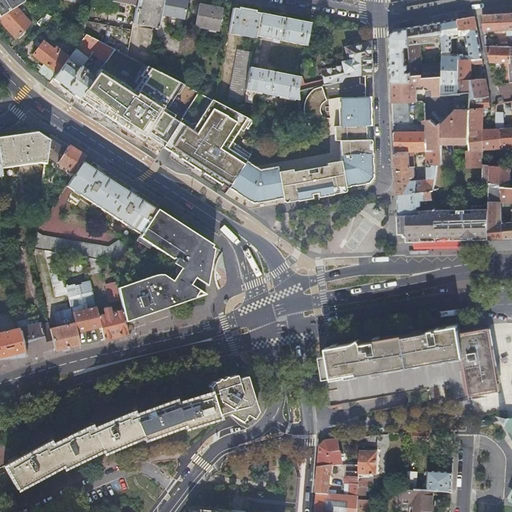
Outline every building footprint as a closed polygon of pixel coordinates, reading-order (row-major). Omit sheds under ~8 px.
[(0,0),(0,15),(9,10),(3,2),(4,0),(0,0)] [(22,0),(4,0),(3,2),(9,10),(14,6),(23,1),(22,0)] [(136,0),(136,4),(132,22),(157,27),(159,13),(161,0),(136,0)] [(186,0),(161,0),(159,13),(184,18),(186,0)] [(218,29),(222,8),(198,3),(195,25),(218,29)] [(30,22),(14,6),(9,10),(0,15),(0,21),(15,37),(30,22)] [(259,12),(232,7),(227,31),(254,36),(254,35),(259,12)] [(309,23),(259,12),(254,35),(272,38),(272,41),(279,42),(279,40),(304,45),(309,23)] [(511,12),(481,14),(483,30),(506,29),(506,34),(506,35),(511,35),(511,12)] [(52,16),(45,13),(37,21),(42,27),(52,16)] [(457,29),(476,28),(473,15),(457,18),(457,29)] [(458,53),(458,59),(481,58),(476,28),(457,29),(457,18),(440,21),(440,40),(441,54),(447,54),(446,49),(449,49),(449,37),(464,35),(464,41),(466,49),(466,53),(458,53)] [(103,43),(106,24),(82,19),(81,23),(80,31),(85,33),(103,43)] [(423,76),(441,74),(441,60),(422,62),(419,42),(440,40),(440,21),(407,27),(408,45),(410,72),(410,74),(422,73),(423,76)] [(114,48),(126,55),(131,29),(106,24),(103,43),(114,48)] [(411,81),(410,74),(410,72),(404,72),(404,69),(407,69),(406,65),(404,65),(403,46),(408,45),(407,27),(393,29),(389,35),(391,81),(411,81)] [(102,64),(114,48),(103,43),(85,33),(68,56),(52,77),(77,98),(95,73),(81,63),(91,51),(98,56),(95,59),(102,64)] [(48,82),(52,77),(68,56),(55,46),(53,49),(42,41),(32,54),(43,63),(36,72),(48,82)] [(323,79),(324,85),(340,81),(343,76),(369,74),(368,43),(359,44),(359,42),(358,41),(353,42),(352,44),(352,46),(346,48),(348,61),(341,62),(342,65),(321,70),(323,79)] [(510,47),(485,46),(489,62),(502,61),(503,83),(509,83),(509,68),(510,47)] [(497,84),(498,89),(499,93),(501,92),(502,92),(502,94),(504,101),(505,100),(509,99),(509,100),(511,100),(511,99),(511,46),(510,46),(510,47),(509,68),(509,83),(503,83),(497,84)] [(248,67),(251,51),(236,48),(225,106),(239,112),(243,89),(248,67)] [(453,92),(459,92),(458,59),(458,53),(449,53),(449,49),(446,49),(447,54),(441,54),(441,60),(441,74),(442,92),(453,92)] [(469,95),(489,94),(488,93),(485,77),(470,78),(470,63),(482,62),(481,58),(458,59),(459,92),(469,91),(469,95)] [(111,76),(99,69),(77,98),(142,140),(145,135),(162,146),(177,122),(160,110),(164,105),(167,107),(181,84),(147,65),(140,75),(141,76),(130,93),(109,79),(111,76)] [(243,89),(297,99),(296,91),(298,77),(273,71),(274,69),(267,67),(266,70),(248,67),(243,89)] [(432,93),(442,92),(441,74),(423,76),(422,73),(410,74),(411,81),(391,81),(391,94),(392,102),(400,102),(415,101),(415,87),(424,87),(424,88),(432,88),(432,93)] [(297,85),(296,91),(315,87),(314,82),(303,84),(302,78),(299,79),(297,85)] [(469,143),(469,106),(469,95),(469,91),(459,92),(453,92),(453,109),(446,117),(437,117),(437,122),(435,125),(429,120),(424,120),(425,149),(425,150),(439,149),(439,144),(458,143),(463,143),(467,143),(469,143)] [(469,106),(489,105),(489,94),(469,95),(469,106)] [(258,169),(245,161),(228,188),(240,196),(242,193),(247,196),(245,199),(252,203),(367,183),(371,176),(370,140),(368,139),(366,138),(365,139),(365,125),(370,125),(369,96),(338,97),(338,125),(333,125),(333,140),(339,139),(339,160),(325,162),(326,165),(291,171),(291,168),(277,171),(276,166),(258,169)] [(165,143),(162,146),(193,165),(192,167),(220,185),(221,183),(228,187),(245,161),(249,153),(232,142),(230,136),(234,135),(240,125),(246,129),(251,120),(238,114),(221,105),(213,100),(211,99),(196,122),(189,123),(187,126),(178,121),(177,122),(174,127),(165,143)] [(511,99),(511,100),(511,102),(511,126),(504,127),(503,114),(502,114),(501,111),(495,111),(495,128),(499,127),(500,147),(508,147),(510,146),(511,145),(511,99)] [(401,123),(400,102),(392,102),(392,123),(401,123)] [(499,127),(495,128),(482,128),(482,106),(489,106),(489,105),(469,106),(469,143),(469,148),(481,149),(497,148),(497,149),(499,149),(499,147),(500,147),(499,127)] [(425,149),(424,120),(424,109),(420,109),(421,131),(393,132),(394,151),(412,149),(425,149)] [(0,167),(36,163),(45,164),(46,155),(48,138),(36,131),(0,135),(0,167)] [(74,173),(82,160),(84,156),(49,133),(48,138),(46,155),(74,173)] [(480,163),(481,149),(469,148),(468,149),(464,150),(464,168),(480,167),(480,163)] [(430,190),(432,189),(437,163),(440,163),(439,149),(425,150),(425,149),(426,178),(409,179),(409,176),(411,176),(413,174),(412,165),(413,165),(412,149),(394,151),(394,159),(397,193),(430,190)] [(65,186),(139,233),(155,208),(82,160),(74,173),(65,186)] [(501,237),(511,236),(511,186),(508,186),(507,166),(501,165),(480,163),(480,167),(481,167),(482,181),(488,181),(488,204),(488,238),(501,237)] [(398,213),(418,211),(417,206),(420,205),(420,199),(431,198),(430,190),(397,193),(398,213)] [(469,238),(488,238),(488,204),(472,204),(473,208),(460,209),(441,209),(426,210),(420,210),(420,214),(418,214),(398,216),(398,223),(398,228),(404,234),(411,240),(412,240),(416,240),(458,239),(461,238),(469,238)] [(117,288),(119,299),(122,309),(125,322),(152,312),(171,305),(195,296),(204,293),(206,278),(209,266),(203,262),(212,248),(209,246),(211,244),(182,226),(155,208),(139,233),(135,240),(147,247),(149,244),(160,252),(173,260),(171,263),(173,265),(172,265),(171,267),(171,268),(171,269),(171,270),(171,271),(172,271),(172,272),(173,272),(176,275),(172,281),(165,276),(160,273),(145,278),(117,288)] [(97,259),(111,261),(119,263),(130,247),(118,240),(108,247),(42,236),(35,232),(26,247),(30,247),(44,250),(56,252),(57,252),(83,257),(97,259)] [(65,287),(56,252),(44,250),(54,294),(66,291),(65,287)] [(100,271),(97,259),(83,257),(87,274),(100,271)] [(71,312),(95,306),(89,282),(65,287),(66,291),(70,308),(71,312)] [(117,288),(115,282),(105,284),(109,301),(119,299),(117,288)] [(99,326),(97,315),(95,306),(71,312),(75,332),(99,326)] [(127,334),(125,322),(122,309),(109,312),(108,307),(103,308),(104,313),(97,315),(99,326),(103,339),(127,334)] [(71,312),(70,308),(53,312),(56,326),(48,328),(52,346),(53,350),(53,351),(78,345),(75,332),(71,312)] [(48,328),(47,323),(40,325),(40,323),(39,323),(37,315),(27,317),(27,318),(16,321),(18,328),(25,356),(52,346),(48,328)] [(330,376),(462,354),(458,331),(457,323),(373,337),(374,338),(325,347),(326,352),(320,353),(323,375),(330,374),(330,376)] [(488,326),(458,331),(462,354),(469,393),(499,388),(488,326)] [(0,358),(25,356),(18,328),(0,332),(0,358)] [(251,418),(256,411),(244,375),(235,378),(234,375),(211,383),(209,385),(208,387),(209,391),(174,402),(173,399),(132,414),(130,411),(90,428),(89,424),(49,444),(47,441),(3,465),(14,485),(21,481),(22,484),(47,470),(46,468),(58,461),(60,464),(61,467),(81,458),(87,455),(85,452),(99,446),(100,449),(102,452),(119,445),(127,441),(126,438),(139,433),(140,436),(141,439),(168,429),(166,426),(181,421),(182,424),(183,427),(227,414),(240,421),(244,414),(250,418),(251,418)] [(511,418),(499,419),(511,437),(511,418)] [(181,421),(166,426),(168,429),(182,424),(181,421)] [(139,433),(126,438),(127,441),(140,436),(139,433)] [(428,434),(412,433),(412,441),(427,442),(428,434)] [(375,435),(361,437),(360,446),(374,446),(375,435)] [(319,447),(317,468),(333,466),(341,465),(337,440),(323,442),(319,447)] [(99,446),(85,452),(87,455),(100,449),(99,446)] [(359,472),(359,475),(375,476),(377,453),(360,452),(359,462),(359,465),(359,472)] [(58,461),(46,468),(47,470),(60,464),(58,461)] [(333,466),(317,468),(315,493),(327,494),(329,476),(329,473),(332,473),(333,466)] [(315,493),(313,511),(356,511),(357,500),(358,487),(359,475),(359,472),(344,471),(343,492),(348,492),(348,496),(346,496),(327,494),(315,493)] [(432,491),(450,492),(451,473),(427,472),(427,484),(423,484),(422,491),(432,491)] [(406,479),(406,490),(416,490),(416,484),(411,484),(411,479),(406,479)] [(357,500),(356,511),(371,511),(372,501),(364,500),(365,487),(358,487),(357,500)] [(430,511),(431,506),(432,491),(422,491),(416,490),(406,490),(397,489),(397,503),(407,504),(406,511),(430,511)]
